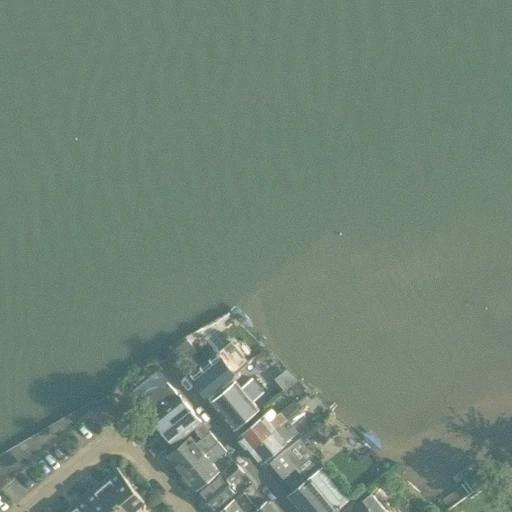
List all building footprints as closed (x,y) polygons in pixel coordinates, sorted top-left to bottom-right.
[(198,353),(192,346),(187,339),(171,352),(183,366),(198,353)] [(250,351),(242,358),(233,347),(221,358),(220,357),(193,380),(207,397),(234,374),(234,373),(254,356),(250,351)] [(235,381),(210,402),(221,415),(233,428),(257,408),(252,401),(263,393),(262,392),(268,387),(262,381),(258,375),(252,380),(251,379),(241,387),(235,381)] [(200,422),(182,398),(179,395),(178,396),(166,382),(161,386),(159,385),(156,385),(154,385),(151,386),(149,387),(147,388),(145,390),(144,392),(143,394),(142,397),(142,399),(142,402),(142,404),(143,407),(152,417),(151,417),(174,444),(185,435),(200,422)] [(299,409),(303,406),(296,398),(280,412),(268,421),(263,415),(238,435),(249,448),(298,408),(299,409)] [(305,417),(299,409),(298,408),(249,448),(261,462),(285,442),(298,432),(293,427),(305,417)] [(136,414),(128,420),(135,429),(143,422),(136,414)] [(181,472),(218,442),(209,432),(196,443),(190,437),(188,438),(173,451),(167,456),(181,472)] [(174,444),(170,447),(173,451),(188,438),(185,435),(174,444)] [(274,459),(265,467),(277,482),(278,482),(286,491),(288,494),(288,495),(301,511),(335,483),(321,467),(309,477),(299,485),(288,473),(295,468),(301,475),(314,464),(310,451),(299,438),(274,459)] [(212,463),(226,451),(218,442),(181,472),(196,489),(218,470),(212,463)] [(229,483),(242,472),(234,462),(198,492),(213,509),(235,490),(229,483)] [(124,511),(130,511),(144,501),(116,467),(106,476),(109,480),(102,485),(124,511)] [(335,483),(301,511),(302,511),(333,511),(337,509),(348,499),(336,484),(335,483)] [(96,511),(124,511),(102,485),(95,491),(92,487),(82,495),(96,511)] [(363,489),(351,498),(355,504),(367,494),(363,489)] [(275,511),(266,500),(256,508),(244,493),(234,501),(233,500),(218,511),(275,511)] [(96,511),(82,495),(72,504),(75,507),(69,511),(96,511)] [(369,505),(367,507),(361,500),(347,511),(380,511),(376,506),(369,505)]
